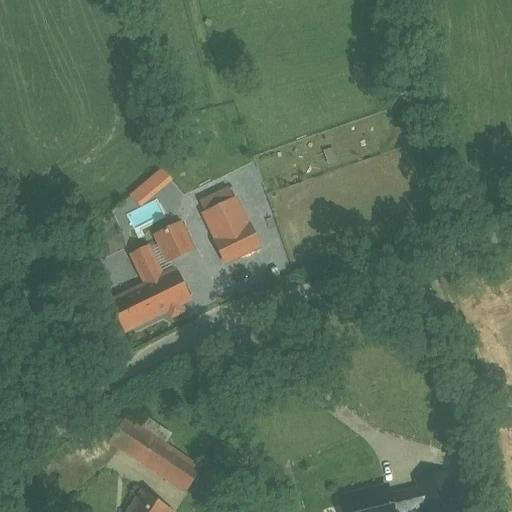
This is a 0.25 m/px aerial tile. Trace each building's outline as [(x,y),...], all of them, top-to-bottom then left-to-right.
[(235,200),(204,215),(217,241),(247,226),(235,200)] [(193,250),(181,225),(155,237),(167,262),(193,250)] [(217,241),(215,242),(225,263),(260,247),(249,225),(217,241)] [(134,255),(121,230),(104,239),(125,280),(139,274),(131,257),(134,255)] [(163,277),(149,248),(134,255),(131,257),(139,274),(145,286),(122,297),(137,326),(168,311),(171,319),(182,313),(179,306),(189,301),(175,271),(163,277)] [(148,420),(141,431),(124,420),(110,442),(186,493),(201,470),(164,446),(171,435),(148,420)] [(39,511),(57,504),(44,474),(12,489),(21,511),(39,511)] [(469,477),(455,481),(459,496),(472,493),(469,477)] [(421,489),(389,496),(387,488),(341,500),(343,511),(404,511),(425,507),(421,489)] [(171,511),(142,493),(129,511),(171,511)]
